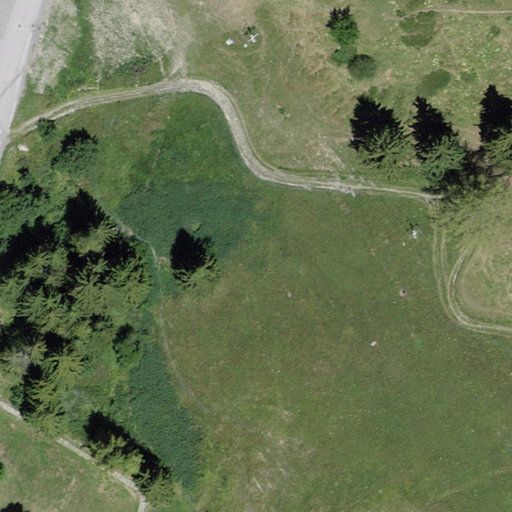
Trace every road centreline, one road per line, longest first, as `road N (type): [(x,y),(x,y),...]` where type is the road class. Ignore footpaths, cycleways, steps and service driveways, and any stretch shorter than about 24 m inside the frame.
road 1 (track): [(0,143),(93,99),(165,84),(205,87),(225,102),(252,159),(273,176),(416,189),(461,215),(468,233),(447,304),(469,325),(511,327)]
road 2 (residential): [(25,0),(0,126)]
